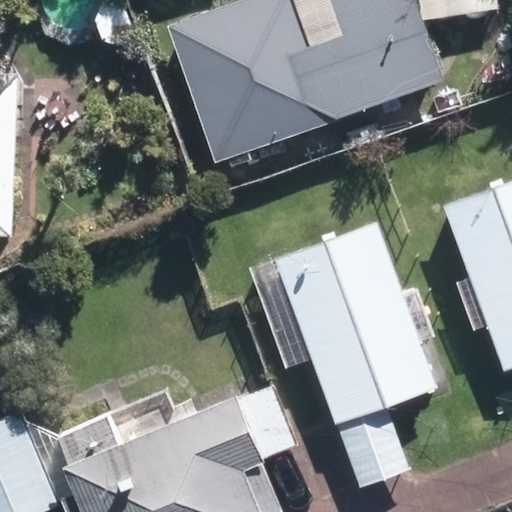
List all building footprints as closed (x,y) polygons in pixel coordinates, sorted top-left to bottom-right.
[(412,0),(247,0),(176,26),(224,155),(441,76),(412,0)] [(508,0),(438,0),(440,11),(508,0)] [(19,79),(0,77),(0,223),(14,224),(19,79)] [(511,187),(462,205),(511,343),(511,187)] [(430,378),(378,231),(292,262),(344,408),(430,378)] [(281,511),(235,399),(81,461),(101,511),(281,511)] [(47,408),(0,426),(0,511),(27,511),(80,491),(47,408)] [(387,410),(352,424),(373,475),(407,461),(387,410)]
